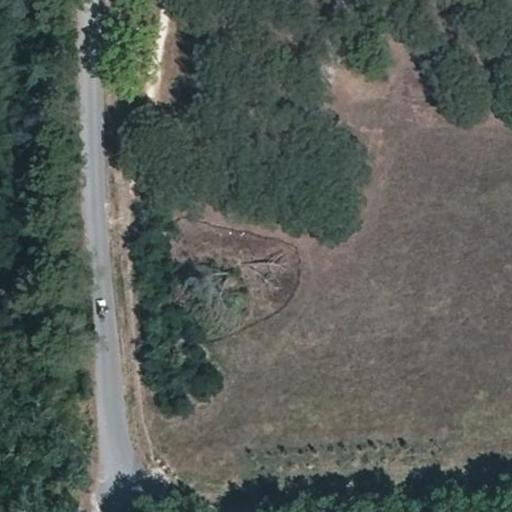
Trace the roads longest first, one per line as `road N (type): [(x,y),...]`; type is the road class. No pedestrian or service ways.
road 1 (residential): [(122,511),(92,149),(101,0)]
road 2 (track): [(92,149),(130,145),(151,101),(165,0)]
road 3 (residential): [(511,502),(386,511)]
